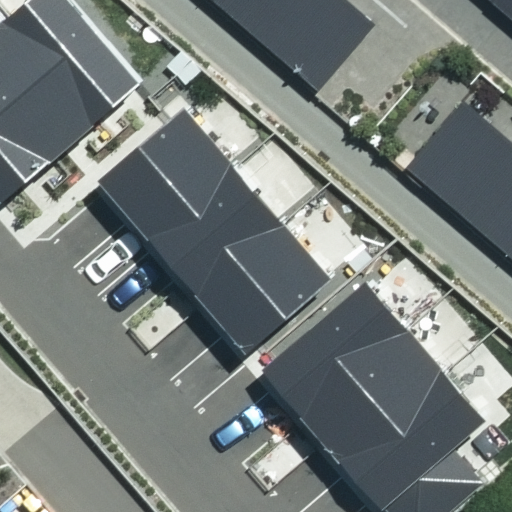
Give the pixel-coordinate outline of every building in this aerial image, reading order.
[(219,0),(327,92),(384,26),(353,0),(219,0)] [(511,0),(502,0),(511,8),(511,0)] [(511,130),(467,93),(404,168),(511,257),(511,130)] [(246,236),(223,208),(173,249),(189,268),(121,325),(206,427),(366,294),(288,201),(246,236)] [(106,273),(53,212),(0,258),(0,300),(32,337),(106,273)]
